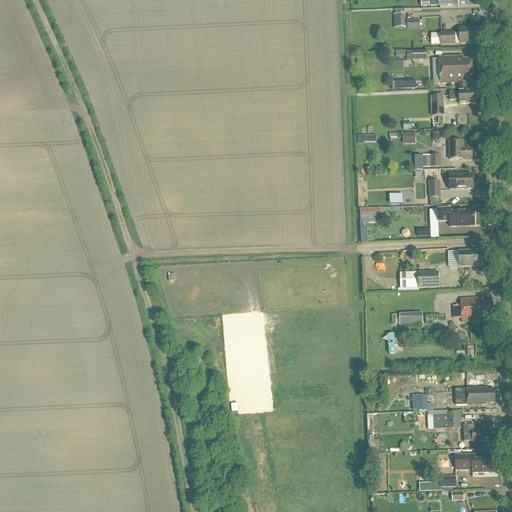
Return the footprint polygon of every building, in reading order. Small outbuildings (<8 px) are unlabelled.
[(405,29),(405,15),(394,16),(394,29),(405,29)] [(419,31),(419,22),(407,22),(407,31),(419,31)] [(460,45),(479,45),(479,29),(459,30),(459,35),(455,36),(455,35),(431,35),(432,46),(456,45),(460,45)] [(427,52),(412,52),(413,61),(427,61),(427,52)] [(463,59),(440,59),(440,85),(469,85),(469,78),(472,78),(471,61),(463,61),(463,59)] [(477,92),(449,93),(450,102),(459,102),(460,107),(477,106),(477,92)] [(432,99),(433,119),(444,119),(443,99),(432,99)] [(416,147),(416,136),(403,136),(404,147),(416,147)] [(449,144),(449,162),(460,162),(460,163),(479,162),(479,151),(476,151),(476,148),(463,148),(463,144),(449,144)] [(440,157),(414,157),(415,172),(422,172),(422,169),(440,169),(440,157)] [(473,176),(450,177),(450,191),(473,191),(473,176)] [(441,200),(440,183),(429,183),(430,200),(441,200)] [(386,196),(386,205),(400,204),(399,195),(386,196)] [(380,210),(361,211),(361,216),(375,215),(375,218),(381,218),(380,210)] [(451,210),(438,210),(438,223),(451,223),(451,229),(475,228),(474,212),(451,213),(451,210)] [(483,251),(459,251),(460,269),(475,268),(475,266),(483,266),(483,251)] [(418,273),(418,274),(404,274),(404,292),(418,292),(418,289),(439,289),(438,272),(418,273)] [(483,300),(461,301),(462,323),(482,322),(482,320),(490,320),(490,304),(483,304),(483,300)] [(423,315),(399,316),(399,328),(423,327),(423,315)] [(394,355),(393,335),(384,335),(385,355),(394,355)] [(486,389),(455,390),(455,401),(459,400),(459,404),(466,404),(466,406),(486,406),(486,404),(495,404),(494,391),(486,391),(486,389)] [(409,411),(426,410),(426,396),(409,397),(409,411)] [(434,417),(434,431),(461,430),(461,414),(448,415),(448,417),(434,417)] [(482,442),(493,442),(493,431),(475,432),(475,426),(464,427),(464,443),(472,443),(472,444),(482,444),(482,442)] [(472,457),(472,459),(455,459),(456,470),(472,470),(472,474),(489,474),(489,472),(497,472),(496,458),(486,458),(486,457),(472,457)] [(439,489),(456,489),(456,478),(439,478),(439,489)] [(463,493),(451,494),(452,503),(464,502),(463,493)]
